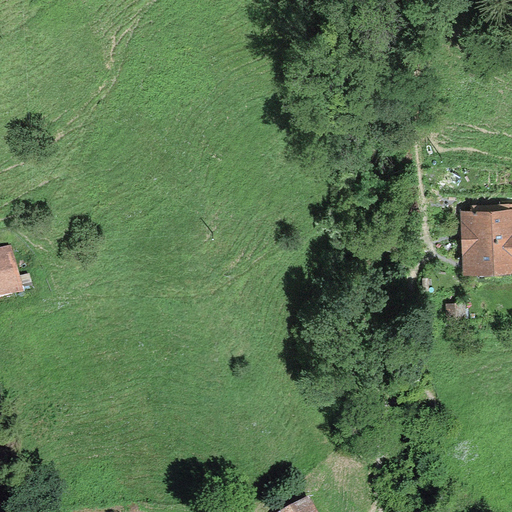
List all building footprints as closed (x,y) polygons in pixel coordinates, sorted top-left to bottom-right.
[(417,209),(406,178),(394,182),(404,213),(417,209)] [(511,205),(471,207),(471,214),(458,214),(462,283),(511,279),(511,205)] [(0,301),(23,295),(11,249),(0,252),(0,301)] [(465,316),(464,301),(446,302),(447,318),(465,316)] [(321,511),(310,492),(276,511),(321,511)]
